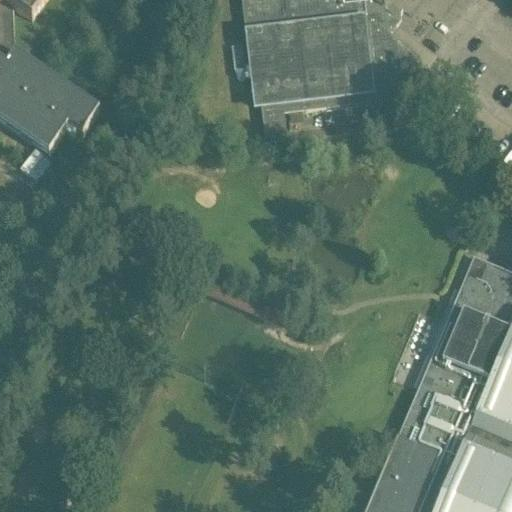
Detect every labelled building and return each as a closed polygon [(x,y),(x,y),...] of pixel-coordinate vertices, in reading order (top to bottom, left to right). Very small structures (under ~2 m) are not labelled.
[(0,0),(0,12),(13,13),(32,26),(49,0),(0,0)] [(381,113),(419,64),(390,42),(403,27),(384,12),(382,0),(240,0),(254,115),(261,114),(265,145),(287,142),(284,118),(368,108),(375,113),(381,113)] [(13,13),(0,12),(0,125),(49,160),(69,131),(83,140),(100,116),(15,58),(15,42),(13,13)] [(240,50),(231,51),(234,73),(243,72),(240,50)] [(511,511),(511,272),(504,275),(485,267),(478,283),(467,279),(459,298),(462,299),(457,312),(464,315),(443,365),(434,361),(369,511),(511,511)] [(198,298),(204,300),(211,285),(279,315),(282,308),(208,276),(198,298)] [(276,323),(278,318),(279,315),(211,285),(204,300),(273,330),(276,323)]
